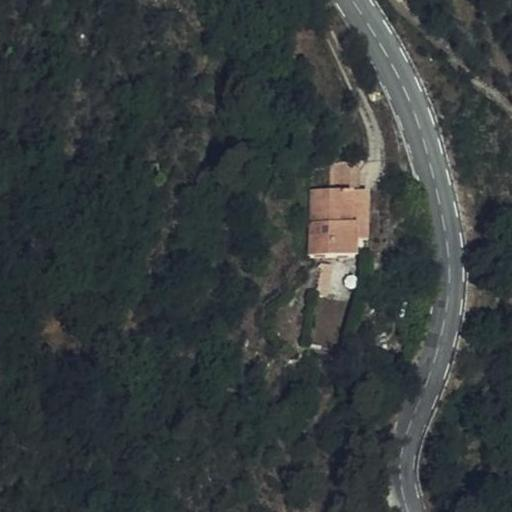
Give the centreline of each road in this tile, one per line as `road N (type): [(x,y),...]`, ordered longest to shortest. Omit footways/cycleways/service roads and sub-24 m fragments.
road 1 (tertiary): [(354,0),(404,86),(447,227),(447,314),(403,432),(408,511)]
road 2 (track): [(315,0),(379,137)]
